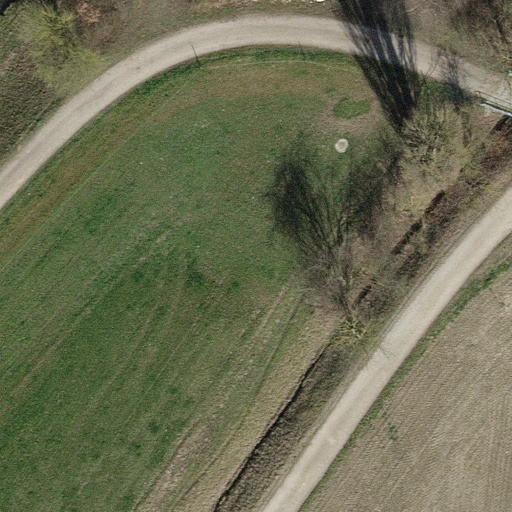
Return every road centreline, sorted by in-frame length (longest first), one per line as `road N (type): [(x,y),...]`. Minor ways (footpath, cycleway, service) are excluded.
road 1 (track): [(0,199),(132,66),(236,29),(356,40),(511,94)]
road 2 (track): [(511,218),(296,511)]
